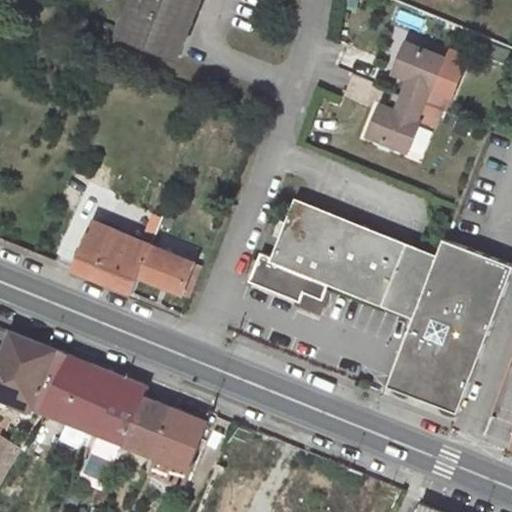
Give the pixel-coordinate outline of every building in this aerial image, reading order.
[(142,0),(128,35),(179,55),(193,22),(185,19),(190,7),(197,10),(201,0),(142,0)] [(193,22),(197,10),(190,7),(185,19),(193,22)] [(401,74),(394,90),(429,104),(435,90),(448,58),(407,42),(395,71),(401,74)] [(368,134),(381,140),(379,146),(390,150),(393,144),(410,151),(422,121),(435,126),(442,110),(429,104),(394,90),(387,107),(381,104),(368,134)] [(429,104),(442,110),(448,95),(435,90),(429,104)] [(416,315),(438,258),(295,200),(273,256),(262,252),(250,281),(301,301),(305,291),(324,299),(331,281),(416,315)] [(96,221),(75,269),(134,293),(141,276),(191,297),(203,266),(96,221)] [(453,240),(446,238),(439,256),(446,258),(453,240)] [(442,406),(459,412),(511,275),(511,263),(453,240),(446,258),(439,256),(438,258),(416,315),(390,385),(407,392),(409,385),(445,400),(442,406)] [(320,308),(324,299),(305,291),(301,301),(320,308)] [(44,411),(71,354),(14,331),(0,363),(0,391),(44,409),(43,410),(44,411)] [(100,433),(91,454),(114,463),(123,442),(127,443),(146,396),(150,386),(71,354),(44,411),(100,433)] [(409,385),(407,392),(442,406),(445,400),(409,385)] [(174,407),(146,396),(127,443),(155,455),(174,407)] [(155,455),(156,455),(151,470),(152,470),(151,472),(183,485),(209,421),(174,407),(155,455)] [(258,481),(277,438),(272,436),(254,479),(258,481)] [(1,438),(0,440),(0,483),(21,449),(1,438)] [(286,461),(293,444),(277,438),(258,481),(269,486),(282,459),(286,461)] [(105,482),(114,463),(91,454),(78,479),(88,484),(91,476),(105,482)] [(319,511),(320,509),(319,509),(333,473),(305,460),(284,510),(288,511),(319,511)] [(319,509),(320,509),(325,511),(346,511),(364,473),(338,462),(333,473),(319,509)] [(240,511),(254,479),(218,463),(196,511),(240,511)] [(449,511),(425,502),(423,501),(418,511),(449,511)]
